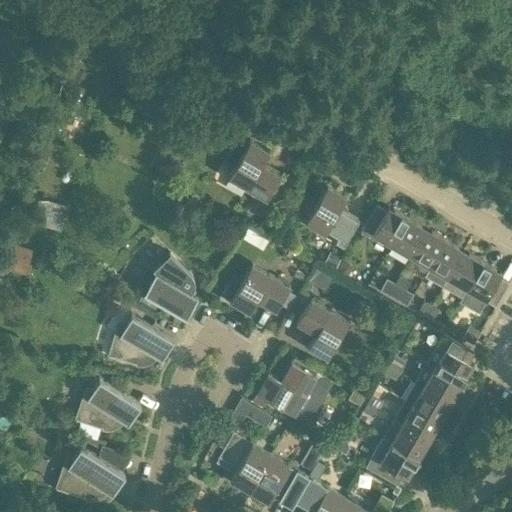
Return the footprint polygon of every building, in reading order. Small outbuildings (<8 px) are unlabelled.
[(76,68),(72,79),(82,82),(85,71),(76,68)] [(247,142),(238,136),(225,159),(234,165),(227,177),(265,199),(280,173),(262,162),(269,150),(249,138),(247,142)] [(342,244),(357,218),(339,207),(346,195),(327,183),(304,222),(342,244)] [(22,219),(40,224),(47,202),(28,196),(22,219)] [(385,210),(375,204),(361,228),(390,245),(407,216),(388,205),(385,210)] [(270,232),(277,220),(266,213),(259,226),(270,232)] [(409,255),(426,227),(407,216),(390,245),(409,255)] [(428,266),(445,238),(426,227),(409,255),(428,266)] [(442,285),(463,249),(445,238),(428,266),(429,267),(424,275),(442,285)] [(26,271),(33,248),(14,242),(7,265),(26,271)] [(465,288),(482,260),(463,249),(442,285),(460,296),(465,288)] [(154,270),(143,291),(185,316),(192,304),(186,300),(191,291),(192,290),(192,289),(193,287),(193,286),(193,285),(194,283),(194,282),(194,280),(193,279),(193,277),(192,276),(192,275),(191,273),(190,272),(189,271),(188,270),(168,251),(152,268),(154,270)] [(334,269),(341,257),(329,251),(322,262),(334,269)] [(494,305),(508,281),(499,275),(501,271),(482,260),(465,288),(494,305)] [(231,297),(229,300),(248,312),(256,299),(275,310),(289,284),(251,262),(242,278),(233,273),(222,292),(231,297)] [(347,277),(350,271),(348,266),(343,263),(338,272),(347,277)] [(386,293),(393,281),(386,277),(380,289),(386,293)] [(395,298),(402,286),(393,281),(386,293),(395,298)] [(326,357),(349,319),(310,297),(295,322),(314,333),(307,346),(326,357)] [(424,314),(431,303),(424,299),(417,310),(424,314)] [(432,319),(439,308),(431,303),(424,314),(432,319)] [(165,349),(173,337),(129,311),(115,331),(108,355),(135,363),(139,363),(142,363),(146,361),(149,360),(152,357),(154,354),(159,346),(165,349)] [(473,363),(468,360),(474,350),(442,332),(425,361),(420,358),(419,358),(461,383),(473,363)] [(267,371),(256,390),(294,413),(305,419),(317,399),(328,379),(320,375),(321,373),(292,356),(280,378),(267,371)] [(400,372),(404,364),(393,357),(388,365),(400,372)] [(450,402),(461,383),(419,358),(416,364),(421,367),(414,380),(450,402)] [(395,379),(400,372),(388,365),(384,373),(395,379)] [(132,414),(140,402),(96,375),(82,395),(75,418),(101,427),(105,427),(109,427),(112,426),(116,424),(118,422),(121,419),(126,411),(132,414)] [(440,420),(450,402),(414,380),(403,399),(440,420)] [(358,404),(364,393),(353,387),(347,398),(358,404)] [(378,409),(382,402),(371,395),(366,403),(378,409)] [(239,425),(251,403),(241,397),(228,419),(239,425)] [(429,439),(440,420),(403,399),(392,418),(400,422),(429,439)] [(374,417),(378,409),(366,403),(362,410),(374,417)] [(418,458),(429,439),(400,422),(392,418),(381,436),(389,441),(418,458)] [(222,424),(212,440),(223,447),(233,430),(225,425),(222,424)] [(248,490),(270,452),(233,430),(223,447),(218,455),(219,456),(216,461),(227,468),(230,462),(237,466),(229,479),(248,490)] [(85,439),(102,449),(105,441),(86,435),(85,439)] [(389,441),(381,436),(364,465),(397,484),(402,474),(407,477),(418,458),(389,441)] [(116,485),(124,473),(80,446),(66,465),(58,488),(85,497),(89,497),(93,497),(96,496),(100,494),(102,492),(105,489),(110,481),(116,485)] [(293,499),(308,473),(270,452),(248,490),(267,501),(275,489),(293,499)] [(335,511),(345,495),(308,473),(293,499),(311,510),(309,511),(335,511)] [(381,492),(370,510),(345,495),(335,511),(385,511),(393,500),(381,492)]
